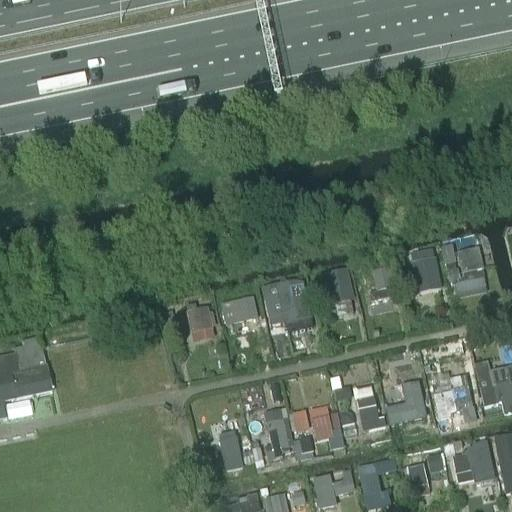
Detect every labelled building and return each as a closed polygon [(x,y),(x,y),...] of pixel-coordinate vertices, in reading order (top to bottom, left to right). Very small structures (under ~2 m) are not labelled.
[(486,284),(479,253),(458,258),(465,289),(486,284)] [(441,292),(433,257),(417,261),(422,284),(417,286),(419,297),(441,292)] [(395,301),(386,264),(371,268),(377,296),(370,298),(372,307),(395,301)] [(349,310),(341,275),(326,279),(334,314),(349,310)] [(295,284),(263,291),(271,328),(287,325),(289,337),(312,331),(303,286),(295,284)] [(253,301),(222,308),(226,327),(257,321),(253,301)] [(212,333),(208,313),(188,317),(192,338),(212,333)] [(51,396),(39,339),(20,343),(22,349),(13,351),(14,358),(0,361),(0,423),(8,422),(4,406),(51,396)] [(511,403),(511,372),(491,377),(488,366),(474,369),(484,410),(511,403)] [(473,413),(467,384),(451,387),(457,417),(473,413)] [(427,421),(422,400),(406,403),(410,424),(427,421)] [(360,413),(364,433),(380,429),(376,410),(360,413)] [(332,434),(327,413),(311,416),(317,443),(329,441),(331,452),(344,449),(341,432),(332,434)] [(289,450),(283,422),(266,425),(273,453),(289,450)] [(243,470),(236,440),(219,444),(226,474),(243,470)] [(511,485),(511,447),(497,451),(500,466),(493,468),(498,489),(511,485)] [(441,450),(427,453),(431,474),(445,471),(441,450)] [(475,483),(469,457),(453,460),(459,486),(475,483)] [(429,496),(423,468),(408,471),(414,500),(429,496)] [(336,508),(331,489),(329,479),(313,483),(319,511),(336,508)] [(361,482),(365,501),(381,498),(377,479),(361,482)] [(291,508),(307,504),(304,491),(287,495),(291,508)] [(270,502),(272,511),(288,511),(286,498),(270,502)] [(259,511),(258,503),(223,511),(259,511)]
